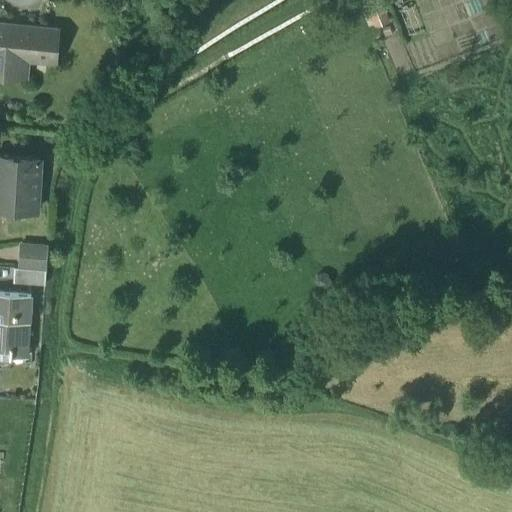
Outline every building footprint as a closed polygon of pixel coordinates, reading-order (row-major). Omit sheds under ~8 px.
[(58,26),(0,22),(0,69),(26,72),(27,57),(55,59),(58,26)] [(40,156),(0,153),(0,206),(36,209),(40,156)] [(48,244),(22,242),(20,268),(46,270),(48,244)] [(20,268),(14,268),(13,283),(45,285),(46,270),(20,268)] [(30,296),(0,294),(0,350),(9,351),(9,358),(11,358),(12,348),(27,349),(28,323),(29,323),(30,296)]
